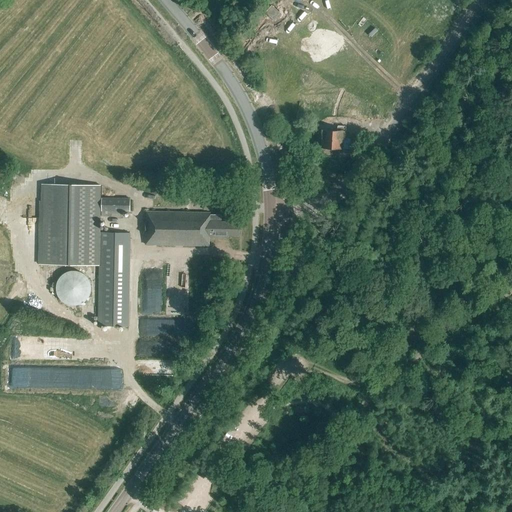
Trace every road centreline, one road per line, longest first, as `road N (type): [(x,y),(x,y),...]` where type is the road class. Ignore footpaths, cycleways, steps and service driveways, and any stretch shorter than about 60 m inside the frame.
road 1 (secondary): [(114,511),(237,340),(263,271),(269,211)]
road 2 (secondary): [(269,211),(335,193),(482,0)]
road 3 (tertiary): [(269,211),(256,132),(236,89),(166,0)]
